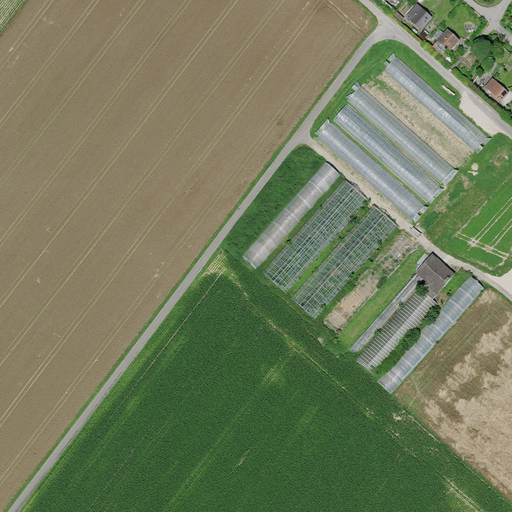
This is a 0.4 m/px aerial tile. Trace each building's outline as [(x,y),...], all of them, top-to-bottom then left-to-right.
[(432,22),(415,7),(404,20),(421,35),(432,22)] [(459,44),(447,31),(433,45),(446,57),(459,44)] [(398,56),(384,71),(473,151),(487,136),(398,56)] [(471,154),(378,70),(365,84),(459,168),(471,154)] [(508,93),(492,78),(483,88),(499,103),(508,93)] [(455,168),(360,86),(347,102),(441,184),(455,168)] [(440,187),(347,104),(333,119),(427,202),(440,187)] [(424,205),(330,121),(318,135),(411,219),(424,205)] [(324,163),(242,256),(257,270),(340,177),(324,163)] [(463,175),(416,225),(432,239),(453,217),(454,218),(480,190),(463,175)] [(344,179),(261,272),(284,293),(367,199),(344,179)] [(374,205),(291,297),(314,318),(397,226),(374,205)] [(402,230),(322,320),(337,333),(417,244),(402,230)] [(420,247),(341,335),(349,342),(428,254),(420,247)] [(454,273),(432,254),(416,273),(426,281),(419,289),(432,299),(454,273)] [(416,274),(349,349),(357,356),(424,280),(416,274)] [(376,381),(391,393),(484,289),(469,276),(376,381)] [(436,304),(418,289),(357,360),(375,376),(436,304)]
